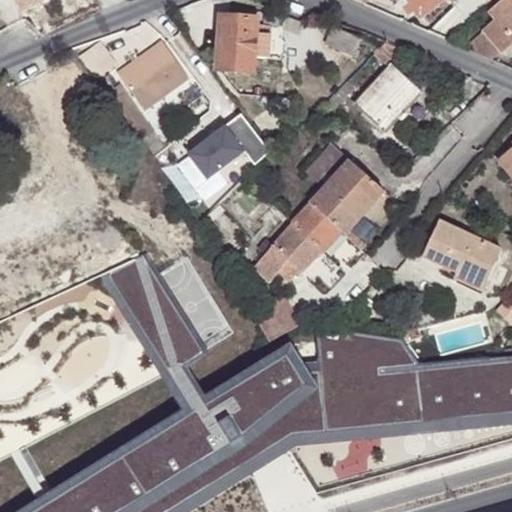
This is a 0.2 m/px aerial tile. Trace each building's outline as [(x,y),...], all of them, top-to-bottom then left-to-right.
[(354,0),(353,1),(362,5),(369,0),(399,0),(409,13),(415,8),(421,16),(441,0),(354,0)] [(498,20),(484,33),(500,53),(510,45),(511,42),(511,0),(500,0),(489,10),(498,20)] [(217,69),(253,71),(254,56),(269,56),(270,32),(255,32),(256,10),(236,9),(236,16),(220,15),(217,69)] [(353,56),(361,40),(333,28),(326,44),(353,56)] [(464,50),(490,62),(500,53),(484,33),(464,50)] [(149,110),(191,76),(162,39),(119,72),(149,110)] [(117,64),(100,41),(81,55),(98,79),(117,64)] [(404,50),(387,42),(373,55),(386,66),(404,50)] [(385,133),(421,96),(391,68),(356,106),(385,133)] [(356,88),(348,80),(323,104),(332,112),(356,88)] [(120,83),(108,92),(114,101),(126,92),(120,83)] [(126,92),(114,101),(148,147),(159,139),(126,92)] [(326,191),(312,206),(342,233),(346,236),(386,192),(352,162),(330,143),(304,172),(326,191)] [(511,173),(511,143),(511,144),(511,145),(511,153),(502,161),(511,173)] [(0,251),(94,211),(74,166),(0,199),(0,251)] [(342,233),(312,206),(256,269),(272,286),(283,273),(291,281),(300,273),(304,276),(342,233)] [(464,267),(490,280),(504,252),(442,220),(425,256),(460,274),(464,267)] [(485,290),(490,280),(464,267),(460,274),(458,278),(485,290)] [(284,288),(252,308),(275,343),(306,323),(284,288)] [(125,336),(119,323),(52,352),(80,415),(238,344),(216,296),(125,336)] [(137,312),(120,319),(127,335),(144,328),(137,312)] [(417,328),(405,331),(411,341),(420,337),(417,328)] [(299,350),(23,511),(205,511),(303,452),(435,436),(511,431),(511,363),(412,374),(400,338),(327,331),(327,388),(323,389),(299,350)]
